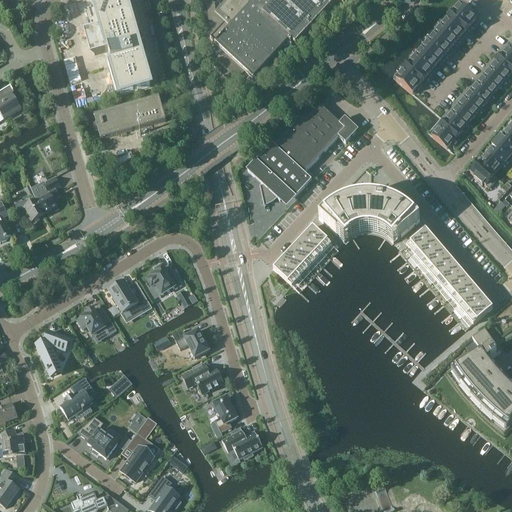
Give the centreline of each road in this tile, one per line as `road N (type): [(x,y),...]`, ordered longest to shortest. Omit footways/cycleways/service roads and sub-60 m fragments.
road 1 (residential): [(275,402),(249,410),(203,265),(181,238),(161,242),(8,336)]
road 2 (secondary): [(275,402),(176,0)]
road 3 (secondary): [(97,232),(334,55)]
road 4 (residential): [(369,148),(496,296),(511,284)]
road 5 (residential): [(97,232),(45,48)]
road 6 (residential): [(267,258),(369,148)]
